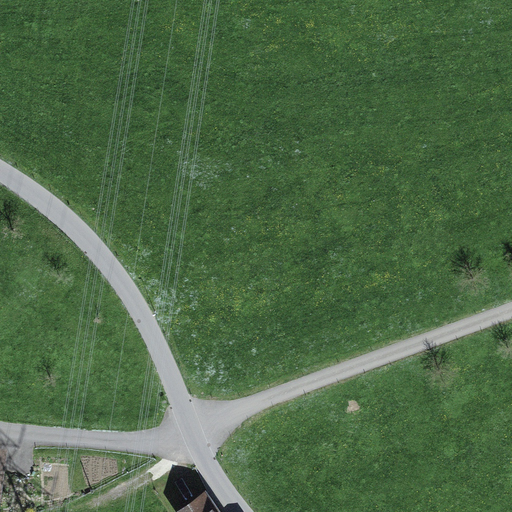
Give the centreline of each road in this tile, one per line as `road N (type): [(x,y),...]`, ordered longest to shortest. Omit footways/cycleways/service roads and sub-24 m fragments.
road 1 (track): [(0,421),(193,434),(511,315)]
road 2 (tertiary): [(236,511),(150,330),(113,273),(37,196),(0,171)]
